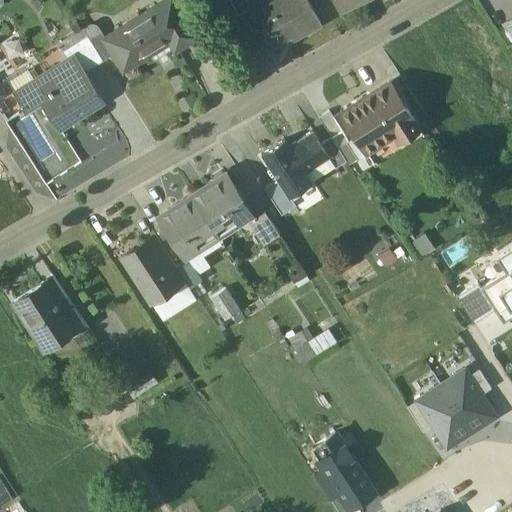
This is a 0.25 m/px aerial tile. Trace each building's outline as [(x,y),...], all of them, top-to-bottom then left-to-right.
[(250,15),(241,0),(226,0),(239,21),(249,15),(250,15)] [(302,0),(280,0),(251,16),(250,15),(249,15),(270,54),(291,42),(290,41),(300,36),(302,40),(320,31),(302,0)] [(329,0),(340,19),(373,0),(329,0)] [(196,42),(171,3),(105,45),(114,59),(124,75),(170,46),(175,55),(196,42)] [(105,45),(94,27),(83,34),(87,40),(103,65),(114,59),(105,45)] [(87,40),(62,56),(67,65),(73,61),(83,78),(103,65),(87,40)] [(83,78),(73,61),(67,65),(39,83),(48,98),(41,103),(57,129),(84,113),(87,118),(103,109),(83,78)] [(388,89),(340,120),(365,160),(393,143),(397,149),(418,136),(388,89)] [(312,136),(289,151),(306,178),(329,164),(330,163),(321,150),(312,136)] [(346,167),(331,143),(321,150),(330,163),(329,164),(335,174),(346,167)] [(289,151),(284,145),(261,160),(270,174),(267,176),(274,188),(277,186),(289,203),(290,202),(312,188),(306,178),(289,151)] [(225,180),(192,201),(215,236),(233,224),(236,229),(249,221),(252,226),(254,225),(225,180)] [(289,203),(277,186),(274,188),(264,194),(281,221),(296,212),(290,202),(289,203)] [(192,201),(158,224),(183,263),(186,262),(198,254),(195,249),(215,236),(192,201)] [(254,225),(252,226),(260,239),(256,241),(262,251),(279,240),(265,217),(254,225)] [(144,248),(122,262),(151,308),(173,293),(185,286),(178,275),(176,272),(157,243),(145,250),(144,248)] [(510,279),(481,297),(495,319),(499,325),(511,317),(511,257),(500,265),(510,279)] [(201,286),(187,264),(186,262),(183,263),(185,266),(176,272),(178,275),(185,286),(190,294),(201,286)] [(52,280),(39,288),(40,290),(14,306),(49,360),(88,335),(52,280)] [(475,332),(495,319),(481,297),(478,292),(458,306),(475,332)] [(173,293),(151,308),(160,323),(183,308),(173,293)] [(239,317),(225,295),(210,304),(224,327),(239,317)] [(302,371),(337,349),(329,336),(316,344),(308,332),(286,346),(302,371)] [(144,372),(130,351),(108,365),(122,387),(144,372)] [(144,372),(122,387),(129,398),(152,383),(144,372)] [(466,379),(442,395),(472,441),(496,426),(482,404),(470,386),(466,379)] [(480,379),(470,386),(482,404),(492,397),(480,379)] [(448,457),(472,441),(442,395),(418,410),(434,436),(448,457)] [(424,442),(434,436),(418,410),(408,417),(424,442)] [(348,511),(357,511),(374,502),(336,442),(313,457),(326,477),(342,502),(348,511)] [(342,502),(326,477),(315,484),(331,509),(342,502)] [(0,511),(8,511),(13,510),(0,488),(0,511)]
